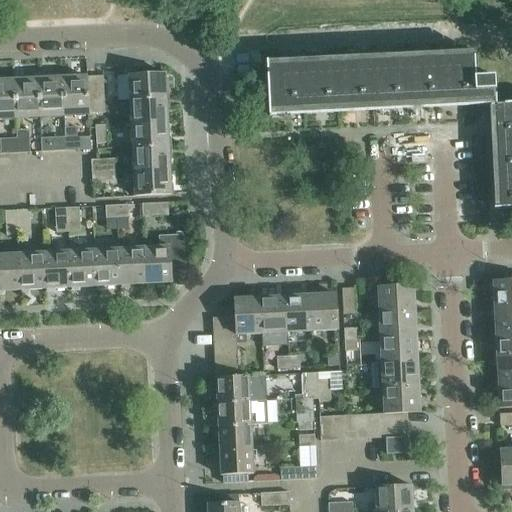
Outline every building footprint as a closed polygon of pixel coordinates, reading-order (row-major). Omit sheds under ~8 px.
[(461,106),(489,105),(494,209),(511,207),(511,102),(497,103),(495,76),(476,77),(475,56),(474,56),(474,50),(268,61),(266,61),(269,116),(461,106)] [(166,98),(165,73),(129,75),(130,100),(166,98)] [(103,76),(62,78),(63,114),(105,112),(103,76)] [(63,114),(62,78),(38,79),(40,115),(63,114)] [(38,79),(15,80),(16,117),(40,115),(38,79)] [(0,117),(16,117),(15,80),(0,80),(0,117)] [(131,124),(167,123),(166,98),(130,100),(131,124)] [(132,148),(168,146),(167,123),(131,124),(132,148)] [(106,126),(96,126),(96,144),(106,143),(106,126)] [(65,150),(91,149),(90,139),(78,140),(77,127),(64,128),(65,140),(65,150)] [(18,153),(30,153),(29,129),(17,130),(17,138),(17,139),(18,153)] [(17,139),(1,140),(1,154),(18,153),(17,139)] [(50,151),(49,139),(41,139),(42,152),(50,151)] [(133,171),(170,170),(168,146),(132,148),(133,171)] [(92,173),(116,172),(115,159),(91,160),(92,173)] [(135,197),(171,195),(170,170),(133,171),(135,197)] [(92,173),(92,186),(117,185),(116,172),(92,173)] [(143,216),(168,215),(168,203),(142,204),(143,216)] [(128,205),(117,206),(117,218),(129,217),(128,205)] [(117,206),(106,206),(106,218),(117,218),(117,206)] [(79,207),(67,208),(68,232),(80,232),(79,207)] [(67,208),(55,209),(56,233),(68,232),(67,208)] [(29,210),(17,211),(18,235),(30,234),(29,210)] [(18,235),(17,211),(5,211),(6,236),(18,235)] [(159,247),(144,248),(146,284),(172,282),(171,267),(185,266),(183,235),(159,236),(159,247)] [(144,248),(119,249),(121,285),(146,284),(144,248)] [(119,249),(94,250),(96,286),(121,285),(119,249)] [(94,250),(69,252),(70,287),(96,286),(94,250)] [(69,252),(44,253),(46,289),(70,287),(69,252)] [(44,253),(19,254),(21,290),(46,289),(44,253)] [(0,291),(21,290),(19,254),(0,255),(0,291)] [(494,307),(511,306),(511,280),(493,281),(494,307)] [(378,286),(379,313),(415,311),(414,285),(378,286)] [(342,288),(343,314),(355,313),(354,287),(342,288)] [(336,294),(310,295),(312,331),(337,330),(336,294)] [(310,295),(285,296),(287,332),(312,331),(310,295)] [(285,296),(260,297),(262,334),(287,332),(285,296)] [(236,329),(236,342),(236,344),(246,343),(246,334),(262,334),(260,297),(234,299),(235,317),(236,329)] [(495,332),(511,331),(511,306),(494,307),(495,332)] [(379,313),(380,338),(416,336),(415,311),(379,313)] [(213,318),(213,330),(236,329),(235,317),(213,318)] [(345,339),(356,339),(356,328),(344,328),(345,339)] [(213,330),(214,343),(236,342),(236,329),(213,330)] [(497,357),(511,356),(511,331),(495,332),(497,357)] [(381,363),(418,361),(416,336),(380,338),(381,363)] [(356,339),(345,339),(345,351),(357,351),(356,339)] [(214,343),(214,355),(237,354),(236,344),(236,342),(214,343)] [(340,366),(339,353),(327,354),(328,367),(340,366)] [(214,355),(215,366),(237,365),(237,354),(214,355)] [(288,356),(288,369),(300,368),(299,355),(288,356)] [(288,369),(288,356),(276,357),(276,369),(288,369)] [(498,382),(511,381),(511,356),(497,357),(498,382)] [(381,363),(382,388),(419,386),(418,361),(381,363)] [(215,378),(216,378),(238,377),(237,365),(215,366),(215,378)] [(318,391),(318,379),(317,373),(302,374),(303,398),(319,398),(318,391)] [(217,403),(250,402),(248,377),(238,377),(216,378),(217,392),(216,392),(217,403)] [(318,391),(330,390),(329,379),(318,379),(318,391)] [(499,408),(511,407),(511,381),(498,382),(499,408)] [(407,413),(420,412),(419,386),(382,388),(384,414),(407,413)] [(318,391),(319,398),(319,399),(319,402),(331,402),(330,390),(318,391)] [(319,398),(303,398),(301,398),(302,414),(314,413),(313,400),(319,399),(319,398)] [(218,428),(219,428),(251,426),(250,402),(217,403),(218,416),(217,416),(218,428)] [(379,414),(380,426),(407,425),(407,413),(384,414),(379,414)] [(511,413),(500,414),(500,427),(511,425),(511,413)] [(368,414),(355,415),(357,439),(369,438),(368,414)] [(368,414),(369,438),(380,438),(380,426),(379,414),(368,414)] [(344,415),(332,416),(333,440),(345,439),(344,415)] [(344,415),(345,439),(357,439),(355,415),(344,415)] [(321,440),(333,440),(332,416),(320,416),(321,440)] [(312,432),(312,423),(297,424),(298,433),(312,432)] [(407,425),(380,426),(380,438),(385,437),(408,436),(407,425)] [(219,452),(220,452),(252,450),(251,426),(219,428),(219,441),(218,441),(219,452)] [(315,446),(314,434),(299,435),(300,447),(315,446)] [(408,436),(385,437),(386,454),(387,454),(387,452),(407,451),(407,453),(408,453),(408,436)] [(511,485),(511,448),(500,449),(502,486),(511,485)] [(247,483),(247,475),(253,475),(252,450),(220,452),(220,464),(219,465),(220,476),(223,476),(223,484),(247,483)] [(281,480),(289,480),(317,479),(316,466),(280,468),(281,480)] [(411,484),(375,486),(376,511),(387,511),(412,511),(411,484)] [(290,506),(290,505),(290,493),(261,494),(261,507),(290,506)] [(219,496),(220,504),(208,505),(208,511),(238,511),(238,495),(219,496)] [(328,502),(328,511),(352,511),(352,501),(328,502)]
